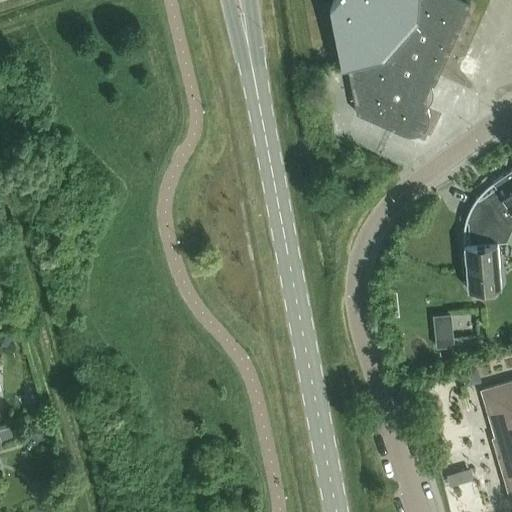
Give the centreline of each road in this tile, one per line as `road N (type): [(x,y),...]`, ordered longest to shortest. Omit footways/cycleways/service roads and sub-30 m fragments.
road 1 (secondary): [(238,0),(336,511)]
road 2 (residential): [(413,511),(361,331),(356,266),(375,224),(401,194),(511,115)]
